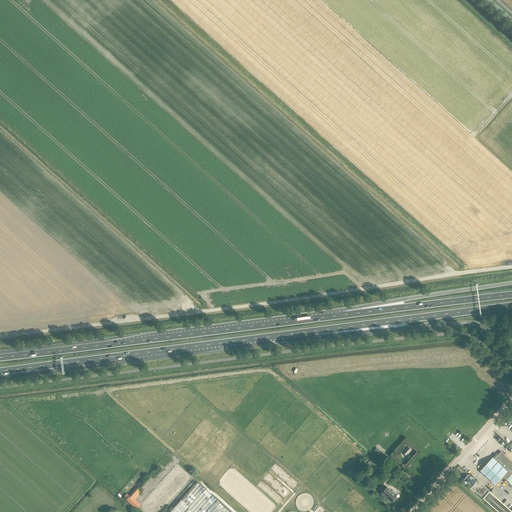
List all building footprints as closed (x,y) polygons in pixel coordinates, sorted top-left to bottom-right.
[(408,445),(402,451),(406,456),(412,449),(408,445)] [(384,460),(385,458),(387,456),(377,447),(374,451),(384,460)] [(511,484),(511,461),(501,452),(495,459),(493,458),(481,471),(495,484),(503,476),(507,480),(511,484)] [(370,461),(366,465),(374,472),(377,467),(370,461)] [(482,497),(488,490),(486,488),(482,488),(476,483),(476,482),(468,475),(467,475),(465,477),(465,478),(464,479),(472,486),(471,488),(477,494),(478,493),(482,497)] [(197,481),(169,511),(209,511),(219,501),(197,481)] [(126,499),(137,509),(140,505),(133,498),(137,495),(135,493),(139,489),(137,487),(126,499)] [(396,496),(395,495),(397,494),(392,490),(391,491),(387,488),(382,494),(391,502),(396,496)] [(511,511),(511,510),(488,490),(482,497),(499,511),(511,511)] [(231,511),(219,501),(209,511),(231,511)]
